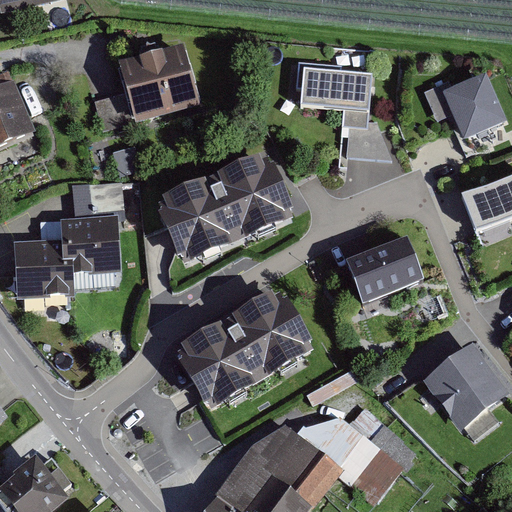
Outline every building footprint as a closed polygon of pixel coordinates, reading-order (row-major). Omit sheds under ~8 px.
[(0,0),(0,3),(5,2),(8,13),(67,0),(0,0)] [(186,49),(125,64),(138,121),(200,106),(186,49)] [(373,75),(305,69),(302,105),(370,111),(373,75)] [(0,150),(35,137),(10,75),(0,79),(0,150)] [(458,87),(435,97),(445,122),(463,115),(473,141),(511,124),(493,80),(461,94),(458,87)] [(125,97),(98,104),(106,133),(133,126),(125,97)] [(135,151),(115,156),(120,177),(140,173),(135,151)] [(274,161),(158,205),(172,241),(181,264),(297,219),(274,161)] [(511,177),(464,196),(477,230),(511,216),(511,177)] [(36,246),(17,247),(20,300),(72,297),(71,279),(117,277),(114,220),(122,219),(121,185),(73,188),(76,221),(35,223),(36,246)] [(409,252),(350,275),(364,312),(423,289),(409,252)] [(283,294),(176,357),(197,392),(211,415),(318,352),(283,294)] [(511,407),(511,396),(479,353),(436,386),(474,437),(511,407)] [(250,447),(205,511),(311,511),(339,478),(375,505),(419,458),(366,409),(335,420),(297,433),(285,425),(250,447)] [(45,467),(40,460),(0,491),(0,495),(13,511),(54,511),(71,499),(64,491),(73,487),(52,461),(45,467)]
